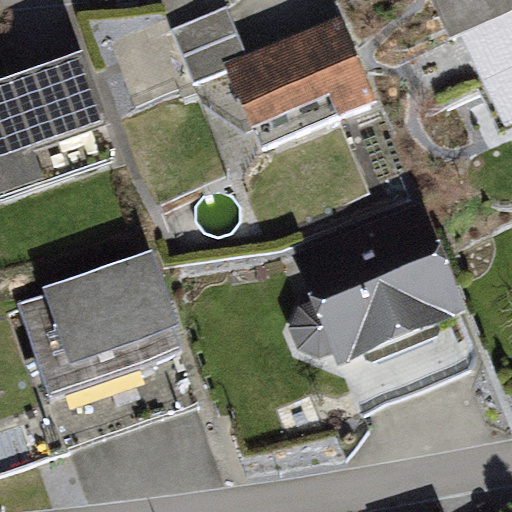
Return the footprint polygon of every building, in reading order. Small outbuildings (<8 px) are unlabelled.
[(511,26),(498,0),(416,0),(495,155),(511,146),(511,26)] [(225,22),(170,41),(189,95),(222,84),(247,156),(353,119),(329,50),(245,79),(225,22)] [(0,53),(0,209),(24,202),(15,172),(94,149),(72,75),(12,93),(0,53)] [(414,229),(285,275),(322,379),(451,333),(414,229)] [(149,282),(18,319),(43,406),(174,369),(149,282)]
